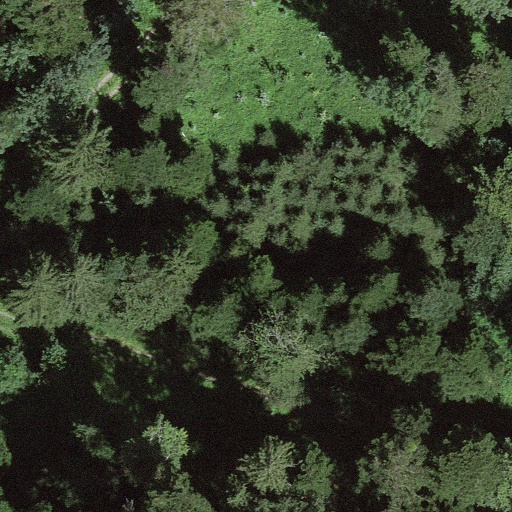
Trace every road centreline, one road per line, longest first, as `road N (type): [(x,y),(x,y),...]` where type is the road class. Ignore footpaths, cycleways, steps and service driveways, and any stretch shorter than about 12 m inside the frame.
road 1 (track): [(0,254),(511,411)]
road 2 (track): [(176,0),(128,64),(0,185)]
